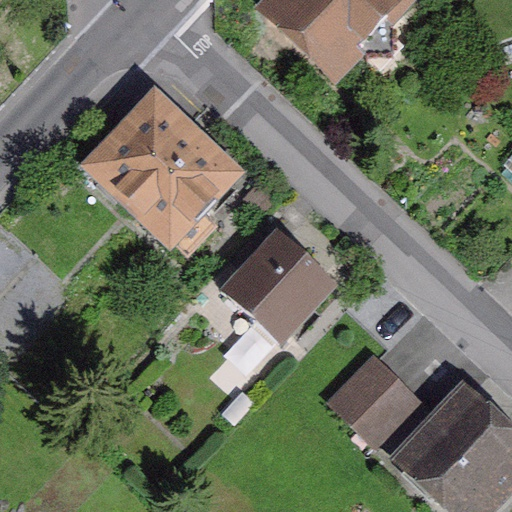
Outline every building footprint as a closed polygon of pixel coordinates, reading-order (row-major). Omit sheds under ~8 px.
[(286,0),(270,17),(335,78),(409,0),(286,0)] [(83,163),(188,261),(217,230),(203,217),(246,171),(155,86),(83,163)] [(277,230),(223,290),(285,346),(339,286),(277,230)] [(376,450),(382,444),(423,404),(373,356),(327,403),(376,450)] [(511,427),(463,380),(391,454),(451,511),(493,511),(511,493),(511,427)]
